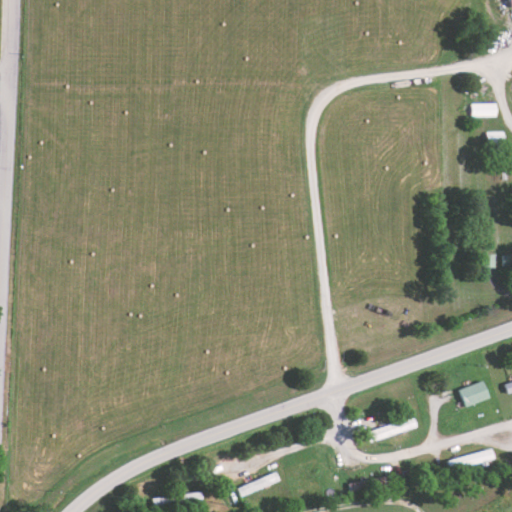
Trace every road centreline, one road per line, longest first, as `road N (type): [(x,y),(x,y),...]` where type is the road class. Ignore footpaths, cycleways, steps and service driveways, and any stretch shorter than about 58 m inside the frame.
road 1 (secondary): [(75,511),(170,453),(511,329)]
road 2 (residential): [(511,439),(383,461),(361,459),(339,431),(228,465)]
